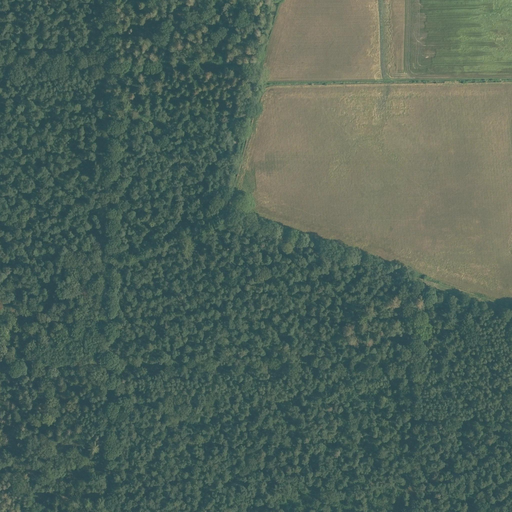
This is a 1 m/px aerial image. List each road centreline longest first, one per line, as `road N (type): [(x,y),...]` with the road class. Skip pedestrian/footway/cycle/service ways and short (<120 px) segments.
road 1 (track): [(277,0),(219,209),(406,272)]
road 2 (track): [(108,0),(107,363)]
road 3 (track): [(407,357),(107,363)]
road 4 (track): [(0,61),(258,62)]
road 5 (track): [(407,357),(410,511)]
road 6 (track): [(107,363),(107,511)]
